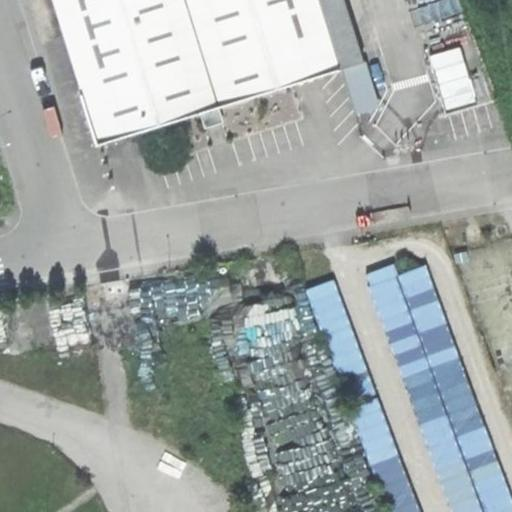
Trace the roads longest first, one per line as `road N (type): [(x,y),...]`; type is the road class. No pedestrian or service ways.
road 1 (unknown): [(0,318),(192,290),(265,285),(287,293),(306,321),(373,511)]
road 2 (unclassified): [(422,193),(73,259)]
road 3 (unclassified): [(73,259),(0,37)]
road 4 (unknown): [(0,391),(119,448),(148,492),(151,511)]
